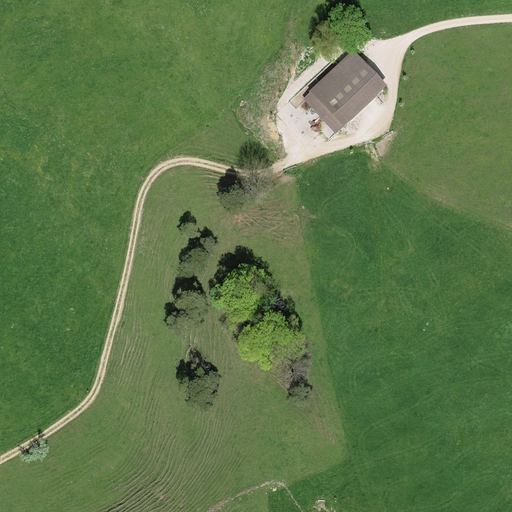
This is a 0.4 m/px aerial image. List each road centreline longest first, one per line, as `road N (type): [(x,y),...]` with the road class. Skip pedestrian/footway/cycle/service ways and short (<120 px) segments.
road 1 (track): [(0,461),(56,431),(96,396),(154,178),(172,165),(275,172),(373,134)]
road 2 (track): [(511,20),(458,23),(401,45),(392,60),(389,113),(373,134)]
road 3 (track): [(373,134),(412,179),(511,230)]
